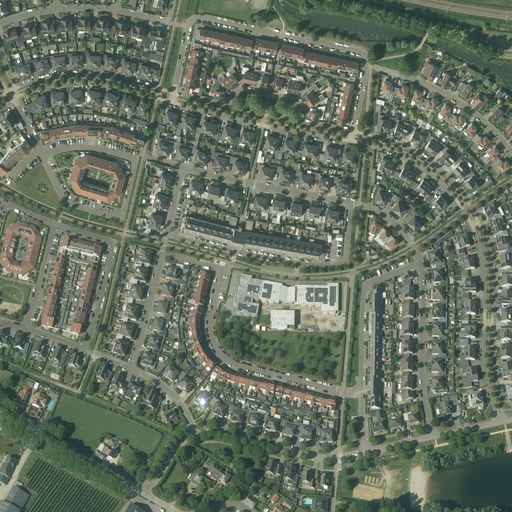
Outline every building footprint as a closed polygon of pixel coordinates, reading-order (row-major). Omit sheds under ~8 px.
[(164,9),(166,0),(154,0),(155,0),(158,1),(157,8),(159,8),(159,9),(162,10),(162,9),(164,9)] [(66,30),(65,18),(61,19),(62,19),(60,19),(60,20),(59,20),(59,27),(56,27),(57,33),(59,33),(60,33),(60,31),(66,30)] [(71,31),(71,32),(73,32),(75,32),(74,25),(71,26),(71,19),(69,19),(68,19),(68,18),(65,18),(66,30),(71,30),(71,31)] [(83,30),(84,18),(80,18),(79,18),(79,19),(78,19),(78,25),(74,25),(75,32),(76,32),(78,32),(78,30),(83,30)] [(89,31),(89,32),(91,32),(92,32),(93,26),(93,25),(89,25),(89,19),(88,19),(88,18),(87,18),(84,18),(83,30),(89,30),(89,31)] [(101,30),(102,19),(99,18),(99,19),(98,19),(96,19),(96,26),(93,26),(92,32),(94,32),(95,32),(96,30),(101,30)] [(107,33),(106,34),(108,34),(110,34),(111,27),(107,27),(108,20),(107,20),(106,20),(106,19),(102,19),(101,30),(107,31),(107,33)] [(52,34),(54,34),(55,33),(57,33),(56,27),(53,27),(52,21),(51,21),(50,21),(49,21),(49,20),(46,21),(48,33),(51,32),(52,34)] [(40,38),(43,38),(43,34),(48,33),(46,21),(43,21),(43,22),(42,22),(42,23),(40,23),(41,29),(38,30),(40,36),(40,38)] [(119,33),(121,21),(118,21),(117,21),(116,22),(115,21),(114,28),(111,27),(110,34),(111,34),(113,34),(113,32),(119,33)] [(124,36),(127,37),(128,31),(125,30),(127,24),(125,23),(124,23),(124,22),(121,21),(119,33),(124,34),(124,36)] [(37,37),(40,36),(38,30),(35,31),(34,24),(32,25),(32,24),(31,24),(28,25),(31,36),(36,35),(36,36),(37,37)] [(136,37),(139,25),(136,24),(136,25),(135,25),(134,25),(133,25),(132,31),(128,31),(127,37),(130,38),(131,36),(136,37)] [(31,36),(28,25),(24,25),(25,26),(23,26),(24,27),(22,27),(24,34),(20,35),(22,41),(31,38),(31,36)] [(141,42),(144,43),(146,35),(143,34),(145,28),(143,27),(142,26),(139,25),(136,37),(142,38),(141,39),(141,42)] [(154,40),(156,30),(151,28),(149,35),(146,35),(144,43),(144,45),(149,46),(151,40),(154,40)] [(9,31),(13,41),(16,40),(19,46),(24,45),(22,41),(20,35),(17,36),(15,29),(9,31)] [(156,30),(154,40),(157,41),(156,48),(161,49),(164,39),(161,38),(162,31),(162,30),(157,29),(157,30),(156,30)] [(196,34),(200,35),(199,36),(203,37),(202,39),(204,40),(206,30),(201,29),(201,30),(198,29),(196,34)] [(13,41),(9,31),(9,30),(4,32),(5,33),(4,33),(6,40),(3,41),(7,51),(12,49),(10,42),(13,41)] [(260,48),(262,40),(256,38),(256,42),(252,42),(251,49),(256,50),(256,47),(260,48)] [(296,59),(300,59),(305,60),(307,52),(306,51),(306,53),(303,53),(304,49),(298,47),(296,56),(296,59)] [(67,60),(67,53),(63,54),(63,56),(58,57),(59,67),(65,66),(64,60),(67,60)] [(76,53),(70,53),(67,53),(67,60),(70,59),(70,66),(71,66),(71,67),(76,67),(76,66),(76,55),(76,53)] [(85,59),(85,53),(81,53),(81,55),(76,55),(76,66),(82,65),(82,59),(85,59)] [(91,53),(89,53),(85,53),(85,59),(88,59),(87,65),(88,66),(88,67),(93,67),(93,66),(94,56),(91,56),(91,53)] [(102,60),(103,54),(99,54),(99,56),(94,56),(93,66),(99,66),(99,60),(102,60)] [(103,54),(102,60),(105,61),(104,67),(105,67),(104,68),(110,69),(110,68),(112,58),(106,57),(107,55),(103,54)] [(53,58),(52,55),(51,55),(50,55),(49,56),(50,62),(53,62),(54,68),(59,67),(58,57),(53,58)] [(40,58),(40,60),(43,70),(48,69),(47,63),(50,62),(49,56),(46,56),(43,57),(40,58)] [(120,63),(121,57),(117,57),(117,59),(112,58),(110,68),(115,69),(117,63),(120,63)] [(127,72),(129,62),(124,60),(125,58),(121,57),(120,63),(123,64),(121,70),(121,72),(126,73),(127,72)] [(38,61),(37,59),(35,59),(33,59),(31,60),(33,66),(36,65),(37,72),(37,71),(38,73),(43,71),(43,70),(40,60),(38,61)] [(25,62),(25,65),(23,66),(26,75),(27,75),(32,73),(30,67),(33,66),(31,60),(29,61),(27,61),(25,62)] [(435,77),(439,68),(433,65),(434,64),(431,63),(431,62),(430,61),(430,60),(428,60),(427,60),(426,61),(424,65),(426,66),(422,73),(429,76),(429,75),(435,77)] [(137,68),(138,62),(135,61),(134,63),(129,62),(127,72),(132,73),(134,67),(137,68)] [(139,75),(138,76),(144,77),(144,76),(146,66),(143,65),(144,63),(138,62),(137,68),(140,69),(138,75),(139,75)] [(26,75),(23,66),(21,66),(20,64),(14,66),(16,72),(19,71),(21,77),(22,78),(27,76),(27,75),(26,75)] [(146,66),(144,76),(149,77),(150,74),(155,75),(157,66),(150,65),(150,67),(146,66)] [(249,82),(251,72),(248,72),(249,67),(243,66),(241,73),(245,74),(243,80),(246,81),(245,82),(249,82)] [(228,76),(233,85),(236,83),(238,81),(234,75),(237,74),(233,68),(228,71),(230,75),(228,76)] [(251,72),(249,82),(252,83),(252,82),(255,83),(256,76),(259,77),(261,70),(255,69),(254,73),(251,72)] [(261,70),(259,77),(262,77),(261,84),(263,85),(266,86),(267,85),(270,72),(266,71),(263,70),(261,70)] [(448,74),(446,73),(441,81),(448,85),(449,82),(455,86),(458,79),(455,78),(456,76),(450,73),(449,73),(448,74)] [(285,82),(287,76),(281,74),(280,79),(277,78),(275,87),(275,88),(278,89),(279,88),(281,88),(282,82),(285,82)] [(233,85),(228,76),(225,78),(223,75),(218,78),(221,84),(224,82),(228,88),(230,86),(230,87),(233,85)] [(305,79),(303,79),(303,76),(296,75),(295,82),(293,92),(296,92),(298,92),(300,85),(303,86),(305,79)] [(287,76),(285,82),(288,83),(287,90),(289,90),(289,91),(293,92),(295,82),(292,81),(293,77),(287,76)] [(385,96),(389,97),(389,98),(392,99),(393,95),(396,87),(393,86),(390,85),(391,82),(385,80),(382,89),(386,90),(385,96)] [(468,98),(475,88),(468,83),(467,85),(462,82),(458,87),(463,91),(462,93),(468,98)] [(305,101),(314,95),(312,93),(319,89),(315,83),(307,89),(309,92),(303,95),(304,97),(304,98),(305,101)] [(399,88),(396,87),(393,95),(401,97),(402,95),(406,96),(408,87),(408,86),(405,85),(405,86),(403,85),(402,88),(399,87),(399,88)] [(224,94),(225,92),(218,91),(219,87),(212,86),(211,92),(215,93),(214,96),(217,97),(217,98),(221,98),(221,97),(224,98),(225,94),(224,94)] [(84,104),(84,98),(81,98),(81,91),(80,91),(80,90),(75,90),(75,92),(75,102),(80,102),(80,104),(84,104)] [(84,98),(84,104),(89,104),(89,102),(92,102),(93,92),(94,92),(94,91),(88,90),(88,92),(87,98),(84,98)] [(422,106),(425,99),(422,97),(423,97),(420,95),(422,92),(419,91),(420,91),(417,90),(416,90),(412,98),(416,100),(415,103),(419,105),(418,106),(421,108),(422,106)] [(67,105),(66,98),(63,99),(62,93),(62,92),(56,93),(57,94),(58,104),(63,103),(64,105),(67,105)] [(66,98),(67,105),(72,104),(72,102),(75,102),(75,92),(69,92),(69,96),(70,98),(66,98)] [(101,105),(102,99),(99,99),(99,96),(99,93),(94,92),(93,92),(92,102),(95,102),(95,105),(101,105)] [(102,99),(101,105),(106,106),(106,104),(109,105),(112,95),(112,94),(107,92),(106,94),(105,100),(102,99)] [(490,103),(492,100),(488,97),(488,98),(485,95),(484,96),(479,93),(475,98),(479,102),(478,103),(484,108),(489,102),(490,103)] [(56,106),(56,104),(58,104),(57,94),(51,95),(52,98),(52,101),(49,102),(50,108),(56,106)] [(322,94),(319,95),(316,98),(314,95),(305,101),(307,104),(308,103),(309,105),(315,101),(317,104),(323,101),(325,99),(322,94)] [(50,108),(49,102),(46,103),(44,97),(43,95),(38,97),(39,98),(41,108),(45,107),(45,109),(50,108)] [(117,109),(119,103),(116,102),(116,100),(117,96),(112,95),(109,105),(112,106),(112,108),(117,109)] [(119,103),(117,109),(122,111),(123,108),(126,109),(129,100),(130,98),(124,97),(124,98),(122,104),(119,103)] [(38,109),(41,108),(39,98),(33,100),(35,104),(30,105),(25,107),(28,112),(32,111),(33,113),(39,111),(38,109)] [(425,99),(422,106),(429,110),(430,107),(434,109),(438,100),(437,100),(437,99),(435,98),(435,99),(433,98),(431,101),(429,99),(428,100),(425,99)] [(129,100),(126,109),(131,111),(130,113),(134,114),(136,108),(133,107),(133,105),(135,101),(129,100)] [(136,108),(134,114),(140,116),(141,114),(144,115),(145,114),(145,115),(147,110),(146,110),(147,105),(147,104),(143,102),(142,104),(140,103),(139,107),(136,106),(136,108)] [(496,121),(496,120),(500,123),(504,118),(501,115),(504,112),(499,108),(501,106),(498,103),(494,108),(496,110),(491,116),(496,121)] [(442,117),(448,121),(453,115),(450,113),(451,112),(448,110),(450,108),(448,106),(446,104),(446,105),(445,104),(440,112),(438,114),(438,115),(438,116),(438,117),(439,117),(439,118),(440,118),(441,118),(442,118),(442,117)] [(323,116),(324,110),(318,109),(317,112),(310,111),(310,112),(309,116),(312,117),(312,118),(315,119),(315,118),(318,118),(319,115),(323,116)] [(170,123),(173,112),(167,111),(165,119),(164,119),(163,123),(166,123),(166,122),(170,123)] [(3,116),(10,126),(15,122),(13,119),(14,118),(12,115),(11,116),(8,112),(3,116)] [(178,129),(179,122),(176,122),(177,118),(177,119),(178,114),(175,113),(173,113),(173,112),(170,123),(173,124),(173,125),(175,126),(175,128),(178,129)] [(383,129),(386,119),(383,119),(384,116),(379,114),(378,120),(379,121),(377,127),(383,129)] [(187,127),(190,116),(190,117),(188,117),(188,116),(184,115),(183,120),(184,120),(183,123),(179,122),(178,129),(181,129),(181,127),(184,128),(184,126),(187,127)] [(453,115),(448,121),(455,126),(457,123),(460,126),(465,118),(465,117),(463,116),(460,115),(458,117),(456,116),(453,115)] [(0,123),(2,126),(0,127),(0,129),(3,133),(7,131),(5,128),(10,125),(10,126),(3,116),(4,116),(0,118),(1,119),(0,119),(0,121),(1,123),(0,123)] [(197,133),(198,127),(194,126),(196,118),(190,116),(187,127),(191,128),(190,132),(197,133)] [(386,119),(383,129),(389,131),(391,123),(394,124),(396,118),(392,117),(392,118),(389,117),(389,120),(386,119)] [(396,118),(394,124),(397,125),(394,132),(399,134),(403,125),(398,123),(399,120),(396,118)] [(43,127),(46,127),(45,121),(44,119),(37,121),(38,123),(42,122),(43,127)] [(208,132),(210,122),(205,121),(205,122),(204,122),(202,128),(198,127),(197,133),(200,134),(200,132),(203,133),(203,131),(208,132)] [(75,133),(76,122),(74,122),(67,123),(68,125),(70,134),(75,133)] [(217,139),(219,132),(215,131),(216,125),(215,125),(215,124),(210,122),(208,132),(212,134),(211,137),(217,139)] [(466,135),(472,141),(478,135),(476,132),(474,130),(476,127),(474,126),(475,125),(473,123),(473,124),(472,123),(465,130),(468,133),(466,135)] [(403,125),(399,134),(405,137),(408,130),(411,131),(413,126),(410,124),(409,127),(403,125)] [(228,138),(231,127),(225,125),(223,134),(219,132),(217,139),(224,140),(225,137),(228,138)] [(114,137),(118,126),(116,126),(115,128),(111,127),(110,126),(110,135),(114,137)] [(118,126),(114,137),(119,139),(123,128),(118,126)] [(413,126),(411,131),(413,133),(410,139),(415,142),(420,133),(415,130),(416,127),(413,126)] [(49,138),(47,127),(45,128),(45,130),(37,132),(40,138),(43,137),(43,140),(49,138)] [(236,143),(237,137),(234,136),(235,133),(237,128),(233,128),(231,128),(231,127),(228,138),(231,138),(231,140),(233,140),(233,143),(236,143)] [(125,140),(128,130),(126,129),(126,131),(123,130),(123,128),(119,139),(125,140)] [(128,130),(125,140),(130,142),(133,131),(128,130)] [(246,142),(248,131),(248,132),(246,132),(246,131),(242,130),(241,135),(242,135),(241,138),(237,137),(236,143),(239,144),(239,142),(242,143),(243,141),(246,142)] [(135,144),(138,133),(133,131),(130,142),(135,144)] [(249,144),(252,145),(253,141),(252,141),(254,132),(248,131),(246,142),(249,143),(249,144)] [(420,133),(415,142),(420,145),(424,138),(426,140),(430,134),(431,133),(428,131),(425,136),(420,133)] [(138,133),(135,144),(140,146),(141,143),(142,144),(144,138),(139,136),(140,134),(138,133)] [(425,148),(430,151),(435,143),(436,143),(438,140),(433,136),(430,134),(426,140),(429,142),(425,148)] [(271,148),(273,136),(268,135),(266,144),(264,144),(263,150),(267,150),(268,147),(271,148)] [(478,135),(472,141),(478,146),(480,144),(483,147),(490,140),(489,139),(488,137),(487,137),(485,136),(483,138),(481,136),(480,137),(478,135)] [(279,153),(281,147),(277,146),(278,138),(275,137),(275,138),(273,137),(273,136),(271,148),(274,148),(274,150),(277,150),(277,152),(279,153)] [(0,172),(2,174),(2,173),(3,174),(15,159),(30,148),(29,147),(30,146),(24,138),(24,139),(22,141),(20,137),(19,138),(17,139),(20,143),(8,151),(0,161),(0,172)] [(158,150),(158,151),(163,153),(165,143),(161,142),(162,138),(159,137),(157,143),(158,144),(157,150),(158,150)] [(289,151),(291,140),(291,141),(289,140),(286,139),(284,147),(281,147),(279,153),(282,153),(283,151),(286,152),(286,150),(289,151)] [(170,140),(169,144),(165,143),(163,153),(165,153),(165,154),(169,155),(170,150),(169,150),(170,147),(175,148),(176,142),(171,140),(170,140)] [(298,156),(300,150),(295,149),(296,141),(291,140),(289,151),(293,151),(292,153),(296,154),(295,156),(298,156)] [(435,143),(430,151),(435,154),(439,148),(441,150),(445,145),(440,141),(438,144),(436,143),(435,143)] [(179,145),(179,143),(176,142),(175,148),(178,149),(177,156),(178,156),(178,157),(181,159),(184,148),(181,147),(181,145),(179,145)] [(309,154),(311,144),(306,143),(306,145),(305,145),(304,151),(300,150),(298,156),(305,157),(306,154),(309,154)] [(319,160),(320,154),(316,153),(317,147),(316,147),(317,145),(311,144),(309,154),(313,155),(313,157),(316,158),(316,159),(319,160)] [(188,147),(187,148),(184,148),(181,159),(186,159),(186,158),(187,159),(189,151),(192,152),(194,146),(191,145),(190,147),(188,147)] [(445,145),(441,150),(444,152),(439,158),(444,161),(450,154),(448,152),(450,150),(448,148),(448,147),(445,145)] [(194,146),(192,152),(197,153),(196,157),(196,156),(194,161),(198,162),(201,162),(203,152),(200,151),(200,150),(196,149),(197,147),(194,146)] [(320,154),(319,160),(326,161),(327,158),(330,158),(332,148),(332,147),(327,146),(325,155),(320,154)] [(488,157),(493,163),(499,158),(497,156),(498,155),(496,153),(499,151),(497,149),(498,148),(496,146),(496,147),(495,146),(488,152),(490,155),(488,157)] [(338,163),(340,157),(336,156),(337,148),(334,148),(332,148),(330,158),(333,159),(333,160),(336,161),(336,163),(338,163)] [(203,152),(201,162),(203,163),(207,164),(208,160),(207,159),(208,156),(213,157),(214,151),(211,150),(211,152),(207,152),(207,153),(203,152)] [(348,161),(350,150),(350,151),(348,151),(348,150),(345,150),(343,158),(340,157),(338,163),(341,164),(342,162),(345,162),(345,161),(348,161)] [(214,151),(213,157),(216,158),(214,166),(215,166),(219,168),(222,157),(219,156),(219,155),(217,154),(217,152),(214,151)] [(450,154),(444,161),(448,165),(453,160),(455,162),(460,157),(455,153),(452,156),(450,154)] [(72,173),(71,173),(69,179),(76,191),(107,200),(119,194),(124,176),(118,164),(87,154),(74,161),(73,167),(73,169),(72,172),(72,173)] [(222,157),(219,168),(223,168),(224,168),(225,168),(227,161),(230,162),(232,156),(226,154),(225,158),(222,157)] [(238,157),(237,157),(232,156),(230,162),(235,163),(234,166),(233,166),(232,171),(236,172),(236,171),(238,172),(241,162),(237,161),(238,157)] [(460,157),(455,162),(458,164),(452,169),(456,173),(466,164),(464,162),(460,157)] [(385,169),(388,160),(383,158),(380,164),(379,164),(377,169),(381,171),(382,168),(385,169)] [(493,163),(490,165),(495,171),(500,168),(503,171),(505,169),(506,169),(508,167),(510,165),(510,164),(509,162),(508,162),(506,160),(504,162),(502,160),(501,161),(499,158),(493,163)] [(388,160),(385,169),(388,170),(386,174),(390,175),(393,177),(396,170),(392,168),(394,162),(388,160)] [(241,162),(238,172),(244,173),(244,172),(245,172),(246,166),(248,166),(249,162),(246,161),(245,163),(241,162)] [(468,175),(472,171),(470,168),(468,165),(466,164),(456,173),(460,178),(466,173),(468,175)] [(278,172),(279,166),(276,165),(276,167),(272,166),(272,168),(268,167),(267,177),(269,178),(268,178),(272,179),(273,171),(278,172)] [(279,166),(278,172),(282,172),(281,180),(282,180),(282,181),(286,181),(288,171),(284,170),(285,169),(282,168),(282,166),(279,166)] [(396,170),(393,177),(396,178),(400,180),(402,177),(404,178),(409,170),(404,167),(401,173),(396,170)] [(288,171),(286,181),(290,182),(291,182),(292,174),(296,175),(297,169),(294,168),(294,170),(291,170),(291,171),(288,171)] [(159,179),(170,181),(171,175),(164,173),(165,171),(159,169),(158,174),(160,175),(159,179)] [(305,184),(307,174),(303,174),(303,172),(301,172),(301,170),(297,169),(296,175),(301,176),(299,184),(303,185),(303,184),(305,184)] [(317,169),(316,172),(311,171),(311,173),(310,175),(307,174),(305,184),(307,185),(310,186),(312,178),(317,179),(318,173),(318,169),(317,169)] [(409,170),(404,178),(407,180),(405,183),(408,185),(411,187),(415,182),(411,179),(414,173),(409,170)] [(478,178),(475,174),(472,171),(468,175),(470,178),(464,182),(467,187),(475,181),(478,178)] [(318,173),(317,179),(320,179),(319,187),(320,187),(320,188),(324,188),(326,178),(323,177),(323,176),(320,175),(321,173),(318,173)] [(330,175),(329,177),(329,178),(326,178),(324,188),(328,189),(329,189),(331,181),(334,182),(335,176),(333,175),(330,175)] [(342,179),(338,178),(338,176),(335,176),(334,182),(339,183),(338,191),(341,192),(341,191),(343,191),(345,181),(345,180),(342,179)] [(170,181),(159,179),(158,183),(155,182),(154,185),(153,184),(152,188),(160,190),(161,186),(168,187),(170,181)] [(415,182),(411,187),(414,189),(417,192),(419,189),(421,191),(428,183),(423,179),(419,185),(415,182)] [(352,185),(353,180),(349,180),(349,182),(345,181),(343,191),(349,192),(349,191),(350,191),(351,185),(352,185)] [(195,192),(198,182),(192,181),(190,188),(187,187),(186,193),(191,194),(192,191),(195,192)] [(475,181),(467,187),(471,191),(476,187),(477,188),(482,185),(479,181),(477,183),(475,181)] [(198,182),(195,192),(198,193),(198,195),(201,195),(200,197),(203,198),(205,191),(201,191),(202,187),(203,187),(204,183),(200,182),(198,182)] [(428,183),(421,191),(424,193),(423,194),(425,196),(432,187),(428,183)] [(210,196),(213,196),(215,186),(210,185),(208,192),(205,191),(203,198),(206,198),(209,199),(210,196)] [(215,186),(213,196),(216,197),(215,201),(217,201),(217,202),(220,203),(222,195),(218,195),(220,187),(215,186)] [(375,199),(380,202),(385,193),(382,191),(384,189),(379,186),(378,189),(376,188),(373,192),(376,194),(376,193),(378,194),(375,199)] [(152,194),(154,194),(156,195),(154,199),(165,202),(166,195),(159,194),(160,190),(152,188),(152,191),(151,193),(152,194)] [(222,195),(220,203),(223,204),(224,203),(226,203),(227,200),(230,200),(232,190),(230,190),(230,189),(227,188),(226,193),(226,196),(222,195)] [(232,190),(230,200),(234,201),(233,204),(237,205),(238,199),(237,199),(239,192),(232,190)] [(386,191),(385,193),(380,202),(385,205),(389,198),(393,200),(396,195),(392,192),(391,194),(388,193),(387,192),(386,191)] [(396,195),(393,200),(397,203),(392,209),(397,212),(403,204),(401,202),(403,200),(400,198),(396,195)] [(437,206),(444,200),(440,195),(435,199),(432,196),(427,201),(429,203),(432,206),(435,204),(437,206)] [(260,207),(262,197),(256,196),(255,203),(252,203),(251,208),(256,209),(256,207),(260,207)] [(262,197),(260,207),(263,208),(263,212),(266,212),(269,212),(270,206),(266,205),(267,202),(268,197),(264,197),(262,197)] [(145,207),(147,208),(149,209),(155,210),(156,206),(163,208),(165,202),(154,199),(153,203),(152,203),(151,206),(148,205),(148,206),(145,206),(145,207)] [(277,214),(278,212),(280,200),(275,199),(273,207),(271,206),(270,212),(274,213),(277,214)] [(285,215),(286,209),(284,209),(285,201),(280,200),(278,212),(281,213),(281,214),(285,215)] [(444,200),(437,206),(438,208),(436,210),(439,214),(444,210),(443,209),(448,204),(444,200)] [(292,217),(293,213),(296,214),(298,203),(293,203),(291,210),(287,209),(286,215),(289,216),(292,217)] [(298,203),(296,214),(301,215),(301,220),(304,220),(305,212),(301,212),(303,204),(298,203)] [(403,204),(397,212),(401,216),(406,210),(409,213),(413,209),(414,209),(415,208),(411,204),(409,205),(407,203),(405,206),(403,204)] [(485,215),(494,211),(493,208),(495,207),(493,203),(488,205),(489,207),(482,210),(485,215)] [(313,219),(315,207),(310,206),(309,213),(306,213),(305,219),(310,220),(310,218),(313,219)] [(315,207),(313,219),(316,219),(316,221),(321,222),(322,216),(319,215),(321,208),(315,207)] [(327,223),(328,221),(328,220),(331,220),(333,210),(331,209),(327,208),(326,213),(327,213),(326,216),(323,216),(322,222),(327,223)] [(150,219),(160,222),(161,216),(154,214),(155,210),(149,209),(148,211),(147,214),(151,215),(150,219)] [(410,226),(419,219),(417,217),(419,215),(414,209),(413,209),(409,213),(412,217),(407,222),(410,226)] [(497,209),(494,211),(485,215),(488,220),(494,217),(495,220),(501,218),(500,214),(497,209)] [(343,219),(340,219),(338,218),(339,211),(333,210),(331,220),(335,221),(334,224),(339,225),(339,227),(342,227),(343,219)] [(231,216),(228,227),(186,216),(184,222),(186,222),(184,228),(231,240),(231,241),(232,241),(237,243),(242,244),(243,244),(243,243),(318,256),(319,250),(320,251),(322,244),(252,232),(254,220),(247,219),(245,231),(242,230),(242,226),(241,226),(239,225),(238,229),(235,228),(238,217),(231,216)] [(421,217),(419,219),(410,226),(414,231),(420,226),(421,227),(426,223),(423,220),(421,217)] [(492,231),(501,228),(499,222),(503,221),(501,218),(495,220),(497,223),(490,225),(492,231)] [(160,222),(150,219),(149,223),(146,223),(145,226),(143,225),(143,227),(139,226),(138,231),(144,232),(145,228),(150,229),(151,226),(158,228),(160,222)] [(378,234),(383,227),(380,225),(380,224),(375,222),(373,224),(371,227),(371,228),(370,230),(375,233),(376,232),(378,234)] [(28,238),(37,233),(34,227),(28,226),(25,225),(19,223),(13,227),(19,236),(20,235),(22,235),(25,236),(27,236),(28,238)] [(19,236),(13,227),(7,230),(6,236),(16,239),(17,237),(19,236)] [(382,242),(384,240),(384,239),(386,241),(392,236),(390,233),(386,229),(385,229),(383,227),(378,234),(380,235),(377,238),(382,242)] [(502,237),(508,235),(507,232),(506,229),(503,230),(502,227),(501,228),(492,231),(494,237),(501,234),(502,237)] [(443,238),(445,240),(452,235),(450,232),(443,238)] [(37,233),(28,238),(29,240),(29,242),(39,244),(41,238),(37,233)] [(497,247),(506,245),(505,239),(509,239),(508,235),(502,237),(502,240),(495,242),(497,247)] [(16,239),(6,236),(4,242),(15,245),(16,239)] [(387,244),(390,249),(393,247),(393,248),(397,245),(396,244),(398,243),(395,238),(394,238),(392,236),(386,241),(388,243),(387,244)] [(458,245),(468,241),(466,236),(459,238),(459,236),(453,238),(455,243),(457,242),(458,245)] [(92,257),(91,261),(94,262),(95,262),(96,258),(98,259),(101,250),(100,250),(100,248),(63,239),(63,241),(62,240),(59,250),(60,250),(60,249),(62,250),(61,254),(62,255),(65,255),(66,251),(89,256),(92,257)] [(458,256),(465,254),(463,249),(470,247),(468,241),(458,245),(459,247),(456,248),(457,251),(458,256)] [(15,245),(4,242),(3,249),(13,251),(15,245)] [(27,248),(38,250),(39,244),(29,242),(27,248)] [(506,254),(511,253),(511,252),(511,250),(508,251),(506,245),(497,247),(498,253),(505,251),(506,254)] [(372,259),(379,257),(379,255),(378,254),(377,253),(376,252),(375,251),(374,250),(373,249),(372,249),(371,248),(370,248),(369,247),(367,247),(366,247),(366,248),(366,254),(367,255),(368,255),(369,255),(369,256),(370,256),(370,257),(371,257),(371,258),(372,259)] [(26,254),(36,257),(38,250),(27,248),(26,254)] [(13,251),(3,249),(2,255),(12,257),(13,251)] [(138,253),(141,254),(140,257),(150,260),(152,254),(144,252),(145,251),(139,250),(137,249),(137,251),(138,253)] [(429,261),(439,258),(438,255),(441,254),(440,250),(434,252),(434,253),(427,255),(429,261)] [(511,262),(511,253),(506,254),(506,258),(499,259),(500,264),(510,263),(511,262)] [(25,260),(35,263),(36,257),(26,254),(25,260)] [(464,266),(474,264),(473,258),(466,259),(465,254),(458,256),(459,259),(460,263),(463,263),(464,266)] [(3,266),(13,261),(11,259),(12,257),(2,255),(0,261),(3,266)] [(136,260),(135,262),(135,265),(141,267),(141,266),(142,263),(145,264),(145,265),(149,266),(150,262),(150,260),(140,257),(139,261),(138,260),(137,260),(136,260)] [(430,267),(431,267),(438,265),(438,267),(438,268),(445,267),(444,263),(443,260),(440,261),(439,258),(429,261),(430,267)] [(22,263),(28,272),(33,269),(34,266),(35,263),(25,260),(24,262),(22,263)] [(14,267),(15,263),(14,263),(13,261),(3,266),(7,272),(12,273),(13,267),(14,267)] [(19,268),(17,275),(22,276),(28,272),(22,263),(20,264),(19,264),(18,268),(19,268)] [(511,268),(511,269),(510,267),(510,263),(500,264),(500,267),(501,270),(508,269),(508,272),(511,271),(511,268)] [(461,276),(468,276),(468,271),(475,269),(474,267),(474,264),(464,266),(464,267),(464,268),(461,269),(461,273),(461,276)] [(141,267),(135,265),(133,265),(133,266),(132,268),(136,269),(135,271),(136,272),(136,275),(146,277),(147,275),(148,272),(143,271),(140,270),(141,267)] [(446,271),(445,267),(438,268),(439,271),(431,272),(432,278),(442,277),(442,274),(444,274),(446,273),(446,271)] [(502,281),(511,281),(511,275),(511,271),(508,272),(509,275),(501,276),(502,281)] [(180,280),(176,279),(177,276),(167,273),(166,278),(173,280),(172,284),(178,285),(185,287),(186,284),(179,282),(180,280)] [(200,280),(209,282),(210,277),(207,277),(208,275),(200,273),(199,277),(201,277),(200,280)] [(411,280),(413,279),(412,278),(411,275),(411,274),(401,278),(403,283),(404,283),(404,286),(410,286),(411,280)] [(146,277),(136,275),(135,278),(131,277),(131,280),(130,279),(129,283),(137,284),(137,281),(141,282),(140,282),(145,283),(146,280),(146,279),(146,277)] [(327,287),(295,287),(295,289),(288,289),(282,288),(283,285),(257,281),(256,280),(256,281),(252,280),(252,277),(240,275),(234,305),(236,306),(235,314),(257,318),(259,309),(259,305),(252,304),(253,300),(279,305),(279,302),(283,303),(287,304),(291,304),(294,304),(294,306),(321,307),(321,314),(336,314),(336,312),(338,312),(338,285),(339,285),(327,285),(327,287)] [(442,277),(432,278),(433,284),(440,283),(440,286),(447,286),(447,279),(443,280),(442,277)] [(511,281),(502,281),(502,287),(509,287),(509,290),(511,290),(511,286),(511,287),(511,281)] [(132,292),(142,295),(142,293),(143,293),(144,289),(139,288),(139,289),(136,288),(137,284),(129,283),(128,286),(129,286),(129,288),(132,289),(132,292)] [(178,285),(172,284),(171,287),(164,285),(164,287),(163,286),(162,291),(173,293),(173,290),(175,290),(176,288),(178,288),(178,285)] [(413,289),(410,289),(410,286),(404,286),(399,286),(399,289),(403,289),(403,295),(413,295),(413,291),(413,289)] [(447,286),(440,286),(440,289),(433,289),(433,295),(443,296),(443,293),(447,292),(447,286)] [(476,287),(466,287),(466,290),(462,290),(462,295),(462,298),(469,298),(469,293),(476,293),(476,287)] [(511,290),(509,290),(509,293),(502,293),(502,299),(511,299),(511,294),(511,293),(511,290)] [(177,301),(175,300),(173,299),(173,296),(172,296),(173,293),(162,291),(161,295),(162,295),(161,296),(169,298),(168,301),(174,303),(174,302),(176,303),(177,301)] [(133,299),(140,301),(142,295),(132,292),(130,297),(129,296),(128,299),(125,298),(124,301),(126,302),(132,303),(133,299)] [(413,295),(403,295),(403,300),(403,304),(410,304),(410,301),(413,301),(413,299),(413,295)] [(443,296),(433,295),(433,301),(440,301),(440,304),(447,304),(447,298),(443,298),(443,296)] [(469,298),(462,298),(462,306),(466,307),(465,309),(475,310),(475,304),(469,304),(469,298)] [(382,299),(372,299),(372,307),(382,308),(382,305),(382,299)] [(511,299),(502,299),(501,305),(509,305),(509,308),(511,308),(511,299)] [(132,303),(126,302),(125,305),(124,307),(127,308),(126,313),(137,315),(138,309),(131,307),(132,303)] [(158,308),(170,311),(171,308),(173,308),(174,304),(168,302),(167,305),(160,303),(158,308)] [(413,308),(410,307),(410,304),(403,304),(403,307),(402,307),(402,313),(413,313),(413,309),(413,308)] [(447,309),(447,308),(447,304),(440,304),(440,307),(432,307),(432,313),(443,313),(443,310),(444,310),(446,310),(447,309)] [(56,327),(57,324),(53,323),(56,309),(54,309),(46,307),(41,326),(43,326),(42,327),(48,328),(52,329),(51,329),(52,326),(56,327)] [(382,316),(382,308),(372,307),(372,316),(386,317),(386,316),(382,316)] [(170,311),(158,308),(157,313),(165,315),(164,318),(170,319),(171,314),(170,314),(170,311)] [(511,308),(509,308),(509,311),(501,311),(501,317),(511,317),(511,308)] [(475,310),(465,309),(465,312),(462,312),(462,317),(459,317),(459,322),(461,322),(468,322),(468,315),(475,315),(475,310)] [(137,315),(126,313),(126,316),(122,315),(121,318),(122,318),(121,320),(121,321),(127,322),(128,319),(131,319),(131,320),(136,321),(137,318),(136,317),(137,315)] [(295,330),(295,313),(270,313),(270,330),(295,330)] [(413,313),(402,313),(402,318),(403,318),(403,322),(410,322),(410,319),(413,319),(413,317),(413,313)] [(446,316),(444,316),(443,316),(443,313),(432,313),(432,319),(440,319),(440,322),(447,322),(447,319),(447,317),(446,316)] [(85,316),(74,314),(71,327),(67,326),(66,329),(70,330),(70,333),(69,333),(79,336),(79,335),(80,335),(85,316)] [(508,326),(511,326),(511,317),(501,317),(501,323),(509,323),(508,326)] [(121,330),(132,333),(132,331),(133,331),(134,328),(129,326),(129,327),(126,326),(127,322),(121,321),(121,320),(119,320),(119,323),(120,324),(119,326),(122,327),(121,330)] [(154,325),(166,329),(167,326),(168,326),(170,321),(164,320),(163,322),(155,320),(154,325)] [(413,326),(410,325),(410,322),(403,322),(403,325),(402,325),(402,331),(413,331),(413,327),(413,326)] [(432,331),(443,331),(443,328),(444,328),(444,325),(446,326),(447,322),(440,322),(440,325),(432,325),(432,331)] [(468,322),(461,322),(461,330),(465,330),(465,333),(475,333),(475,327),(468,327),(468,322)] [(166,329),(154,325),(153,331),(160,333),(159,335),(165,337),(167,332),(165,332),(166,329)] [(511,326),(508,326),(508,329),(501,329),(501,335),(511,335),(511,330),(511,329),(511,326)] [(116,338),(122,340),(123,336),(126,337),(126,338),(131,339),(132,335),(131,335),(132,333),(121,330),(121,333),(119,333),(118,335),(117,335),(116,338)] [(6,334),(0,331),(0,344),(2,345),(2,344),(7,346),(10,340),(6,339),(6,340),(4,339),(6,334)] [(403,340),(410,340),(410,337),(413,337),(413,335),(413,331),(402,331),(402,336),(403,337),(403,340)] [(439,340),(446,340),(446,337),(444,337),(444,334),(442,334),(443,331),(432,331),(432,337),(439,337),(439,340)] [(475,333),(465,333),(465,336),(461,336),(461,338),(459,338),(459,344),(468,344),(468,339),(475,339),(475,333)] [(511,338),(511,335),(501,335),(501,341),(508,341),(508,344),(511,344),(511,338)] [(24,337),(20,336),(19,340),(17,340),(15,348),(22,350),(22,351),(26,353),(29,345),(26,344),(26,345),(24,344),(26,339),(24,338),(24,337)] [(148,342),(159,345),(162,347),(163,344),(165,338),(159,336),(158,340),(151,337),(150,338),(148,342)] [(122,340),(116,338),(115,341),(116,341),(116,344),(117,344),(116,347),(126,351),(127,349),(129,345),(124,344),(121,343),(122,340)] [(412,343),(410,343),(410,340),(403,340),(403,343),(402,343),(402,349),(413,349),(413,345),(412,345),(412,343)] [(446,340),(439,340),(439,343),(432,343),(432,349),(442,349),(442,346),(444,346),(444,343),(446,343),(446,340)] [(153,353),(159,355),(161,350),(162,347),(159,345),(148,342),(147,346),(148,346),(147,347),(154,350),(153,353)] [(202,342),(194,345),(196,349),(194,350),(194,352),(204,347),(202,342)] [(46,352),(44,351),(43,349),(45,346),(37,343),(33,353),(36,354),(35,355),(43,359),(46,352)] [(511,344),(508,344),(508,347),(501,347),(501,353),(511,353),(511,350),(511,344)] [(126,351),(116,347),(115,351),(112,350),(111,353),(116,355),(117,354),(124,357),(126,351)] [(201,355),(206,352),(204,347),(194,352),(195,353),(197,352),(199,357),(201,355)] [(62,366),(67,355),(63,353),(63,352),(56,349),(51,360),(58,363),(57,365),(57,367),(61,369),(62,366)] [(402,358),(409,358),(409,355),(412,355),(412,353),(413,349),(402,349),(402,354),(402,358)] [(439,358),(446,358),(446,355),(443,355),(444,352),(442,352),(442,349),(432,349),(432,355),(439,355),(439,358)] [(206,352),(201,355),(199,357),(202,360),(200,362),(201,363),(209,357),(206,352)] [(158,360),(158,358),(159,355),(153,353),(152,357),(145,354),(143,359),(153,363),(154,359),(158,360)] [(511,353),(501,353),(501,359),(508,359),(508,362),(511,361),(511,359),(511,353)] [(72,355),(69,362),(68,366),(75,368),(76,367),(79,368),(81,361),(77,359),(77,357),(72,355)] [(475,355),(465,355),(465,358),(463,358),(463,360),(461,360),(462,367),(468,366),(468,361),(475,361),(475,355)] [(209,357),(201,363),(202,364),(204,363),(206,366),(206,367),(213,361),(213,360),(212,361),(209,357)] [(412,362),(409,361),(409,358),(402,358),(402,361),(401,367),(412,367),(412,363),(412,362)] [(431,367),(442,367),(442,364),(446,364),(446,361),(448,362),(448,358),(446,358),(439,358),(439,361),(432,361),(431,367)] [(153,363),(143,359),(143,361),(142,361),(141,364),(149,367),(148,368),(152,369),(153,367),(152,366),(153,363)] [(206,367),(206,366),(204,368),(206,369),(207,368),(210,371),(215,367),(214,367),(217,365),(213,361),(206,367)] [(511,361),(508,362),(509,365),(501,367),(502,372),(511,370),(511,365),(511,364),(511,361)] [(170,362),(166,367),(169,369),(163,376),(166,378),(167,378),(168,379),(175,371),(172,368),(174,366),(170,362)] [(468,366),(462,367),(463,375),(466,374),(467,377),(477,376),(476,370),(469,371),(468,366)] [(218,379),(224,370),(219,367),(217,369),(214,374),(217,376),(216,378),(218,379)] [(402,376),(409,376),(409,373),(412,373),(412,371),(412,367),(401,367),(401,372),(402,372),(402,376)] [(439,376),(446,376),(446,370),(442,370),(442,367),(431,367),(431,373),(439,373),(439,376)] [(109,371),(101,368),(96,378),(104,382),(105,381),(109,383),(113,374),(109,372),(109,371)] [(224,370),(218,379),(219,377),(223,379),(222,381),(223,382),(228,373),(224,370)] [(511,370),(502,372),(503,378),(510,377),(511,380),(511,379),(511,370)] [(175,371),(168,379),(172,382),(177,376),(180,379),(184,374),(182,372),(180,373),(178,372),(177,373),(175,371)] [(230,383),(233,375),(228,373),(223,382),(225,383),(226,381),(230,383)] [(187,378),(185,377),(186,376),(184,374),(180,379),(183,381),(178,387),(182,390),(189,382),(186,380),(187,378)] [(124,378),(117,375),(112,386),(119,389),(119,388),(123,390),(126,384),(122,383),(124,378)] [(236,387),(238,376),(233,375),(230,383),(234,384),(234,386),(236,387)] [(412,379),(409,379),(409,376),(402,376),(402,379),(401,379),(401,385),(412,385),(412,381),(412,379)] [(432,386),(442,385),(442,382),(443,382),(443,379),(446,379),(446,376),(439,376),(439,379),(431,380),(432,386)] [(477,376),(467,377),(467,380),(464,381),(465,389),(472,388),(471,382),(478,381),(477,376)] [(189,382),(182,390),(184,391),(183,392),(186,394),(191,388),(192,388),(196,384),(199,386),(203,381),(202,380),(200,379),(196,383),(194,382),(191,385),(189,382)] [(385,382),(371,381),(371,382),(370,390),(379,390),(381,390),(381,382),(385,382)] [(129,392),(128,391),(125,397),(130,400),(133,394),(139,397),(143,388),(140,386),(137,384),(137,385),(133,383),(129,392)] [(402,390),(402,397),(409,395),(409,391),(412,391),(412,389),(412,385),(401,385),(401,390),(402,390)] [(442,385),(432,386),(432,392),(440,391),(440,394),(447,394),(447,390),(444,391),(444,388),(443,388),(442,385)] [(25,388),(23,392),(20,399),(19,399),(18,401),(19,401),(18,406),(23,408),(29,394),(31,390),(25,388)] [(370,399),(371,399),(381,399),(381,393),(379,393),(379,390),(370,390),(370,392),(370,399)] [(157,394),(150,391),(145,402),(149,403),(148,406),(154,409),(158,399),(156,398),(157,394)] [(199,406),(205,397),(202,395),(203,394),(201,392),(199,395),(199,396),(197,399),(197,398),(194,402),(197,405),(197,404),(199,406)] [(471,402),(482,399),(480,393),(470,396),(471,402)] [(404,406),(411,404),(410,401),(413,400),(413,398),(412,395),(412,394),(409,395),(402,397),(401,397),(403,402),(404,406)] [(39,408),(40,405),(44,406),(44,407),(47,399),(43,398),(42,397),(36,395),(32,405),(39,408)] [(212,406),(215,400),(211,396),(208,399),(205,397),(199,406),(201,407),(204,410),(207,406),(207,405),(208,403),(212,406)] [(325,399),(323,407),(322,409),(324,409),(325,407),(328,408),(330,399),(330,400),(325,399)] [(330,399),(328,408),(332,409),(331,411),(334,412),(336,404),(335,403),(336,401),(330,399)] [(483,406),(483,405),(482,399),(471,402),(472,408),(478,406),(478,407),(478,408),(479,408),(479,409),(480,409),(481,410),(481,409),(482,409),(483,409),(483,408),(483,407),(483,406)] [(215,400),(212,406),(216,407),(213,414),(218,416),(222,407),(219,405),(220,402),(215,400)] [(442,417),(451,415),(449,404),(440,406),(440,410),(438,410),(440,415),(441,415),(442,417)] [(222,407),(218,416),(222,418),(226,411),(229,413),(231,407),(229,406),(228,408),(222,405),(222,407)] [(167,407),(164,406),(162,412),(165,416),(163,417),(167,423),(176,417),(173,411),(169,413),(166,409),(167,407)] [(235,424),(239,411),(236,410),(236,408),(232,407),(230,413),(232,414),(231,421),(232,421),(232,422),(235,424)] [(248,411),(246,417),(250,418),(248,426),(253,427),(256,417),(256,413),(257,413),(251,411),(251,410),(248,409),(248,411)] [(239,411),(235,424),(240,424),(240,423),(241,424),(243,416),(245,417),(247,411),(242,410),(242,411),(239,411)] [(373,434),(384,432),(383,424),(382,424),(382,420),(384,420),(382,411),(375,413),(377,421),(378,421),(379,425),(372,426),(373,434)] [(256,417),(253,427),(258,428),(260,421),(264,422),(265,416),(264,415),(260,414),(256,413),(256,417)] [(265,430),(271,431),(274,419),(268,417),(268,416),(268,415),(269,414),(266,413),(264,422),(267,423),(265,430)] [(415,425),(419,424),(418,420),(417,420),(416,415),(411,416),(411,414),(403,416),(405,422),(409,421),(410,425),(415,424),(415,425)] [(274,419),(271,431),(276,433),(278,425),(281,426),(283,420),(280,419),(280,420),(274,419)] [(288,437),(291,424),(288,423),(288,422),(284,420),(282,426),(285,427),(283,434),(284,435),(288,437)] [(401,427),(404,426),(403,420),(399,420),(389,423),(390,430),(401,428),(401,427)] [(291,424),(288,437),(292,437),(293,437),(295,430),(298,430),(299,424),(294,423),(294,425),(291,424)] [(309,427),(303,425),(300,425),(299,431),(302,431),(300,439),(306,440),(308,428),(309,427)] [(313,434),(316,435),(317,428),(314,428),(314,429),(308,428),(306,440),(311,441),(313,434)] [(317,428),(316,435),(321,435),(321,438),(320,438),(320,443),(324,443),(324,442),(327,442),(327,432),(323,432),(323,430),(319,430),(319,428),(317,428)] [(112,438),(108,446),(115,448),(117,449),(120,444),(121,445),(122,442),(112,438)] [(99,451),(96,456),(103,460),(106,455),(109,457),(108,457),(113,460),(117,453),(113,450),(111,452),(108,450),(109,450),(102,446),(101,446),(99,451)] [(16,462),(7,457),(5,463),(4,462),(0,470),(0,483),(5,486),(9,479),(13,471),(12,470),(16,462)] [(280,476),(281,470),(276,468),(277,464),(269,462),(266,473),(274,475),(274,474),(276,474),(276,475),(280,476)] [(231,476),(214,464),(209,471),(213,474),(211,477),(219,483),(220,481),(225,485),(231,476)] [(291,489),(293,489),(295,490),(298,476),(294,475),(296,470),(287,467),(283,479),(288,481),(287,484),(292,486),(291,489)] [(203,479),(199,476),(195,473),(190,482),(198,487),(200,484),(203,479)] [(314,489),(315,482),(311,481),(310,481),(311,474),(304,473),(303,483),(306,484),(305,488),(310,488),(314,489)] [(328,488),(329,477),(322,477),(321,485),(318,485),(317,491),(322,491),(322,487),(328,488)] [(254,492),(258,486),(254,483),(249,489),(254,492)] [(0,503),(0,511),(19,511),(21,510),(22,510),(29,497),(12,488),(5,501),(6,501),(4,504),(1,502),(0,503)] [(275,496),(271,502),(274,504),(279,498),(275,496)] [(253,510),(257,503),(249,497),(245,504),(253,510)] [(312,507),(311,511),(326,511),(327,501),(317,500),(314,500),(314,507),(312,507)] [(277,508),(273,511),(289,511),(293,507),(287,503),(282,509),(278,506),(277,508)]
